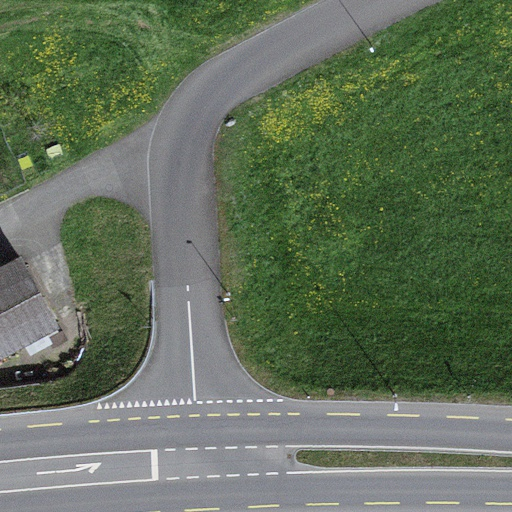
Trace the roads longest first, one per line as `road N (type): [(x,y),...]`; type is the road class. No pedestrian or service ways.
road 1 (residential): [(206,465),(186,173),(195,128),(217,98),(270,60),(396,0)]
road 2 (primary): [(206,465),(408,462),(511,470)]
road 3 (primary): [(0,485),(206,465)]
